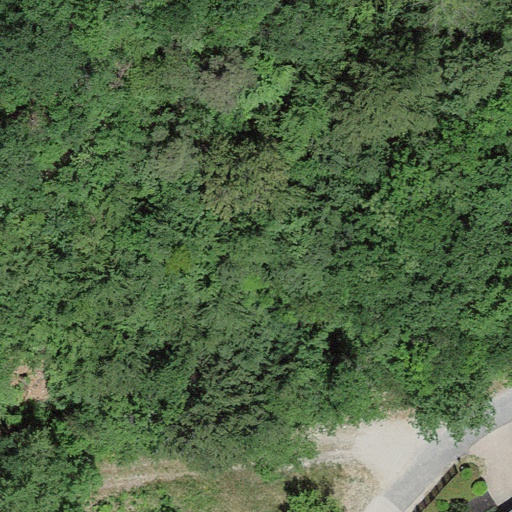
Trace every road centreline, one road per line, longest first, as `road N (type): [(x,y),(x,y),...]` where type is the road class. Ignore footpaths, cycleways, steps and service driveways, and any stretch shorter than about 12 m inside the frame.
road 1 (track): [(449,435),(407,431),(80,469)]
road 2 (residential): [(511,403),(449,435),(433,466),(385,511)]
